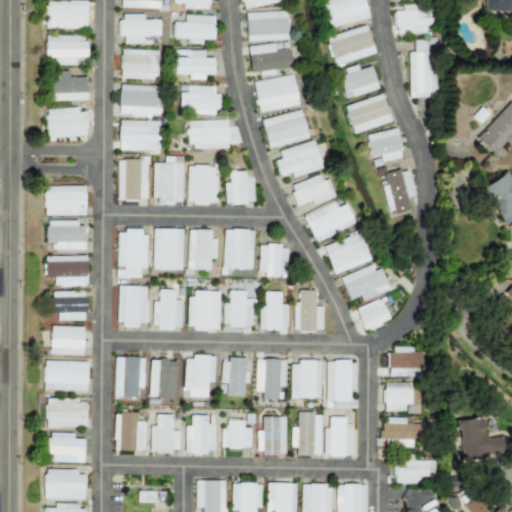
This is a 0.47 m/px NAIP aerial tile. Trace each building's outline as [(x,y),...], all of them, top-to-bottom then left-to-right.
[(118,0),(118,11),(161,11),(161,0),(118,0)] [(174,0),(174,3),(183,6),(183,9),(206,9),(206,0),(174,0)] [(241,0),(244,11),(283,1),(282,0),(241,0)] [(327,0),(320,2),(328,29),(367,19),(361,0),(327,0)] [(471,0),(472,12),(511,11),(511,0),(471,0)] [(85,2),(45,1),(44,29),(84,29),(85,2)] [(392,35),(424,34),(423,5),(401,6),(401,12),(392,12),(392,35)] [(243,13),(244,41),(285,40),(285,12),(243,13)] [(158,20),(143,21),(142,15),(118,15),(119,37),(123,37),(123,44),(142,44),(142,37),(158,37),(158,20)] [(212,16),(183,15),(183,22),(172,22),(171,39),(186,39),(186,44),(200,44),(200,40),(211,40),(212,16)] [(372,53),(364,25),(324,38),(333,66),(372,53)] [(55,66),(84,65),(84,36),(43,37),(44,58),(55,58),(55,66)] [(434,98),(434,78),(431,78),(430,52),(426,52),(425,41),(413,41),(413,53),(406,53),(407,98),(434,98)] [(289,67),(287,49),(272,51),(271,43),(245,48),(249,74),(289,67)] [(119,79),(157,80),(158,51),(119,50),(119,79)] [(202,51),(185,50),(185,58),(173,58),(173,75),(186,75),(186,80),(202,80),(202,75),(212,75),(212,58),(202,58),(202,51)] [(369,66),(356,70),(355,65),(335,71),(342,99),(376,90),(369,66)] [(86,101),(85,77),(67,78),(67,71),(49,72),(49,102),(86,101)] [(251,82),(255,112),(295,106),(291,76),(251,82)] [(157,115),(158,87),(118,86),(117,114),(157,115)] [(215,87),(185,86),(185,93),(178,93),(178,110),(192,110),(192,115),(214,115),(215,87)] [(389,122),(380,94),(341,106),(350,134),(389,122)] [(511,139),(511,104),(509,103),(472,142),(492,160),(511,139)] [(86,136),(83,112),(77,113),(76,107),(43,111),(46,140),(86,136)] [(258,120),(266,148),(306,138),(298,110),(258,120)] [(226,148),(225,120),(185,121),(186,148),(226,148)] [(117,151),(157,152),(158,122),(117,121),(117,151)] [(370,165),(401,158),(394,129),(363,136),(370,165)] [(319,169),(311,141),(276,151),(278,159),(272,161),(277,176),(289,173),(290,177),(319,169)] [(151,203),(180,204),(180,164),(152,163),(151,203)] [(185,166),(184,204),(214,204),(214,167),(185,166)] [(386,214),(408,209),(406,198),(413,196),(407,169),(382,174),(385,185),(380,187),(386,214)] [(251,178),(243,178),(243,171),(226,172),(227,183),(222,183),(223,204),(252,203),(251,178)] [(501,225),(511,219),(511,178),(509,172),(482,186),(501,225)] [(287,185),(293,206),(309,201),(310,204),(330,198),(323,174),(287,185)] [(82,186),(41,186),(42,216),(82,215),(82,186)] [(343,204),(334,208),(331,201),(300,216),(312,242),(352,224),(343,204)] [(82,222),(44,222),(44,242),(51,242),(51,250),(82,250),(82,222)] [(180,270),(180,229),(151,229),(150,270),(180,270)] [(250,269),(251,230),(222,229),(221,268),(250,269)] [(143,231),(115,230),(114,278),(138,278),(138,268),(142,268),(143,231)] [(185,270),(208,270),(208,258),(214,259),(214,239),(209,239),(209,230),(186,230),(185,270)] [(367,261),(357,232),(321,245),(330,274),(367,261)] [(256,275),(284,276),(285,246),(257,245),(256,275)] [(84,257),(43,256),(43,278),(52,278),(52,285),(83,286),(84,257)] [(360,301),(387,290),(378,269),(372,271),(369,265),(338,278),(347,300),(358,296),(360,301)] [(144,287),(115,286),(114,326),(136,326),(136,323),(143,323),(144,287)] [(150,302),(149,328),(178,329),(179,300),(173,300),(173,290),(156,290),(156,302),(150,302)] [(186,329),(216,330),(216,291),(186,291),(186,329)] [(250,299),(242,299),(242,291),(226,291),(226,304),(221,304),(221,326),(249,326),(250,299)] [(83,320),(82,292),(50,292),(50,313),(55,312),(55,321),(83,320)] [(285,304),(278,304),(278,292),(262,292),(262,308),(257,308),(257,329),(285,330),(285,304)] [(387,321),(379,300),(353,309),(361,331),(387,321)] [(81,327),(48,326),(47,355),(80,355),(81,327)] [(386,376),(418,377),(418,352),(409,352),(409,347),(387,347),(386,376)] [(212,382),(212,357),(183,356),(182,389),(188,389),(188,397),(206,397),(206,382),(212,382)] [(111,398),(135,398),(135,388),(141,388),(141,358),(112,357),(111,398)] [(219,383),(225,383),(225,397),(242,397),(242,384),(246,384),(247,372),(243,372),(244,360),(220,359),(219,383)] [(253,391),(260,391),(260,400),(276,400),(277,387),(282,387),(283,360),(254,359),(253,391)] [(147,397),(173,398),(174,361),(156,360),(156,364),(148,364),(147,397)] [(85,362),(41,361),(40,390),(84,391),(85,362)] [(318,362),(288,361),(288,398),(317,398),(318,362)] [(323,361),(324,402),(347,401),(347,390),(353,390),(352,361),(323,361)] [(409,404),(408,383),(381,383),(381,411),(402,411),(402,405),(409,404)] [(43,428),(84,427),(83,402),(76,402),(75,398),(43,399),(43,428)] [(134,413),(113,413),(112,433),(116,433),(115,451),(141,451),(142,421),(133,421),(134,413)] [(294,455),(318,456),(318,413),(295,413),(295,428),(288,428),(288,448),(294,448),(294,455)] [(176,452),(177,431),(169,431),(170,415),(153,414),(153,427),(148,427),(147,452),(176,452)] [(212,425),(205,425),(205,416),(189,416),(188,427),(183,427),(182,453),(212,454),(212,425)] [(282,417),(259,417),(259,431),(255,431),(256,455),(282,455),(282,417)] [(350,427),(343,427),(343,418),(326,417),(326,428),(321,428),(321,456),(350,456),(350,427)] [(502,454),(500,437),(484,439),(482,417),(455,420),(459,458),(502,454)] [(410,418),(384,418),(384,424),(378,424),(377,439),(418,440),(419,424),(409,424),(410,418)] [(241,420),(225,420),(224,429),(219,429),(219,448),(248,448),(248,428),(240,428),(241,420)] [(80,463),(81,439),(71,438),(71,434),(44,433),(43,462),(80,463)] [(417,477),(433,477),(432,460),(392,461),(392,484),(417,483),(417,477)] [(81,471),(41,470),(41,499),(81,500),(81,471)] [(221,511),(222,481),(193,481),(192,508),(200,508),(200,511),(221,511)] [(229,483),(228,511),(252,511),(252,508),(257,508),(258,484),(229,483)] [(293,511),(293,484),(264,483),(263,511),(293,511)] [(327,511),(328,485),(299,484),(298,511),(327,511)] [(362,511),(363,485),(333,485),(333,511),(362,511)] [(462,505),(466,511),(511,511),(511,510),(511,509),(505,511),(503,511),(500,507),(491,511),(480,494),(462,505)]
